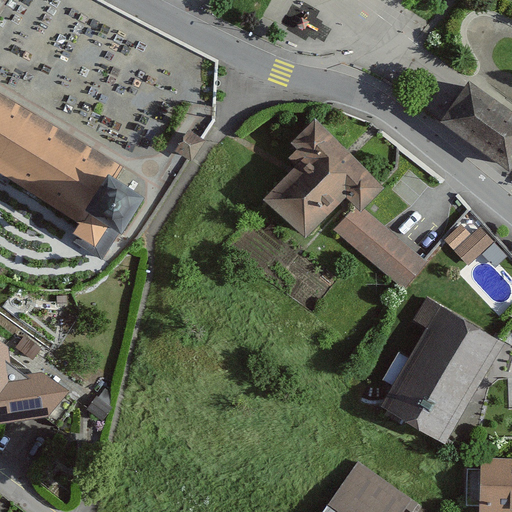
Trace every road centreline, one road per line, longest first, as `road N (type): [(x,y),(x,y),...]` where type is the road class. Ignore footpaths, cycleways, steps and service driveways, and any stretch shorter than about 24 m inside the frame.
road 1 (residential): [(345,90),(386,110),(511,209)]
road 2 (residential): [(263,62),(156,231)]
road 3 (residential): [(263,62),(141,0)]
